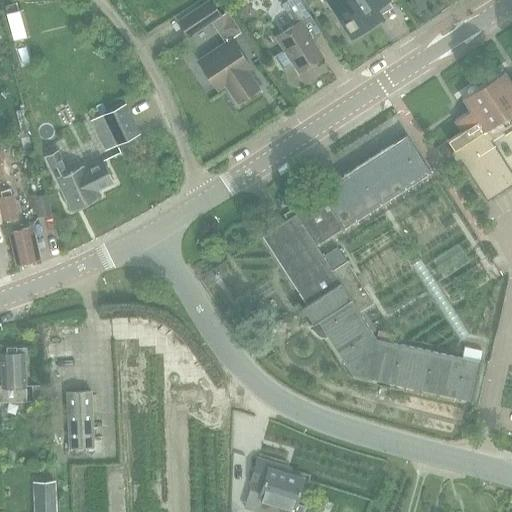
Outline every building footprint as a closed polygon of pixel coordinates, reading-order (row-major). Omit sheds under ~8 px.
[(208,0),(177,21),(188,36),(220,15),(209,0),(208,0)] [(292,62),(298,71),(322,56),(299,22),(309,15),(299,0),(286,0),(281,4),(294,24),(275,36),(284,49),(273,56),(281,69),(292,62)] [(326,0),(351,37),(381,17),(370,0),(326,0)] [(225,83),(237,101),(258,88),(246,69),(250,66),(231,38),(197,60),(216,89),(225,83)] [(511,82),(511,83),(503,71),(498,73),(494,72),(489,73),(487,77),(486,81),(478,86),(474,85),(469,86),(467,90),(466,94),(462,97),(469,109),(453,119),(460,130),(446,139),(486,200),(511,183),(511,172),(490,139),(502,132),(503,134),(511,128),(511,82)] [(139,133),(125,104),(102,115),(116,144),(139,133)] [(278,223),(261,234),(306,303),(301,307),(312,324),(311,328),(313,331),(315,333),(318,335),(321,336),(324,337),(327,336),(351,374),(470,400),(471,401),(479,368),(483,350),(471,347),(465,346),(463,358),(406,345),(376,339),(358,311),(373,302),(346,261),(332,270),(319,250),(315,245),(342,228),(430,171),(406,134),(336,179),(282,213),(286,218),(278,223)] [(97,196),(94,191),(112,182),(102,160),(84,169),(82,166),(68,173),(57,151),(46,156),(71,209),(97,196)] [(0,196),(0,213),(2,221),(6,220),(15,263),(39,258),(32,226),(20,228),(12,193),(0,196)] [(38,216),(50,214),(46,194),(33,196),(38,216)] [(333,241),(319,250),(332,270),(346,261),(333,241)] [(0,401),(26,401),(26,395),(24,352),(0,352),(0,358),(1,384),(0,384),(0,401)] [(50,384),(31,384),(32,403),(50,402),(50,384)] [(92,446),(92,430),(90,390),(66,391),(68,431),(69,447),(92,446)] [(260,511),(301,511),(304,505),(295,502),(302,478),(278,471),(280,466),(257,459),(250,481),(262,485),(255,510),(260,511)] [(55,511),(55,480),(32,481),(33,511),(55,511)]
